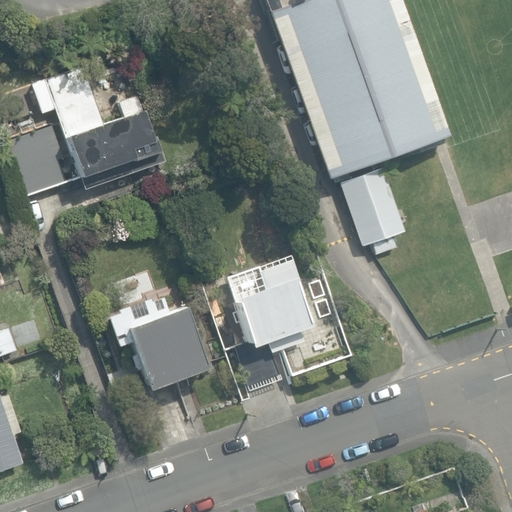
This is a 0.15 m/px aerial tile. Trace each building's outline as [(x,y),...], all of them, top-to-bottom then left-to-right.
[(367,242),(372,255),(394,248),(390,236),(402,232),(377,160),(444,136),(395,0),(258,0),(322,179),(324,185),(335,181),(357,245),(367,242)] [(5,140),(22,194),(73,178),(77,189),(161,163),(153,137),(148,139),(134,95),(112,102),(117,118),(101,123),(82,63),(40,76),(55,124),(5,140)] [(35,123),(20,81),(0,87),(0,117),(5,133),(35,123)] [(246,391),(280,379),(278,374),(280,373),(273,350),(300,341),(296,329),(309,325),(292,274),(296,272),(290,254),(255,266),(224,276),(245,341),(230,346),(246,391)] [(26,293),(30,303),(43,299),(39,289),(26,293)] [(163,313),(159,300),(146,304),(144,301),(116,311),(118,314),(107,318),(116,343),(128,339),(133,352),(127,354),(132,369),(138,367),(145,388),(204,367),(182,306),(163,313)] [(0,355),(12,351),(4,329),(0,330),(0,355)] [(0,469),(20,463),(10,434),(18,431),(5,395),(0,396),(0,469)]
